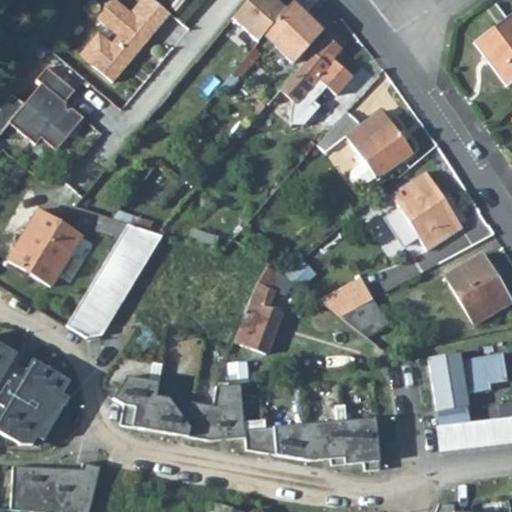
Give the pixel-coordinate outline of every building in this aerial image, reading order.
[(115,0),(110,0),(96,17),(116,35),(110,42),(97,31),(78,53),(110,81),(141,45),(169,13),(153,0),(139,0),(129,12),(115,0)] [(317,0),(296,0),(293,3),(291,2),(262,35),(292,64),(321,31),(314,23),(305,14),(309,9),(317,0)] [(305,14),(314,23),(319,19),(309,9),(305,14)] [(511,82),(511,19),(509,15),(472,43),(505,87),(511,82)] [(290,124),(290,126),(304,125),(316,110),(310,105),(313,102),(325,87),(335,96),(352,76),(332,59),(341,49),(326,35),(293,75),(278,91),(292,103),(292,105),(291,108),(291,111),(290,114),(290,116),(290,124)] [(231,53),(214,39),(169,92),(158,106),(169,116),(181,102),(183,104),(209,76),(212,78),(231,53)] [(259,55),(252,48),(230,75),(238,81),(259,55)] [(34,79),(39,84),(22,104),(10,94),(0,105),(0,132),(7,123),(33,145),(39,138),(54,151),(66,137),(82,118),(71,109),(64,109),(63,103),(63,102),(73,91),(45,67),(34,79)] [(229,76),(225,72),(217,82),(221,86),(229,76)] [(310,105),(316,110),(319,107),(313,102),(310,105)] [(411,153),(381,111),(361,126),(346,112),(328,132),(315,146),(324,154),(339,142),(345,138),(363,163),(350,172),(349,179),(354,186),(361,187),(374,178),(375,179),(411,153)] [(124,182),(107,167),(74,206),(110,218),(117,210),(105,205),(124,182)] [(454,218),(425,173),(390,196),(400,212),(385,221),(401,246),(416,236),(424,250),(452,232),(446,224),(454,218)] [(110,218),(74,206),(66,217),(78,224),(118,237),(126,224),(110,218)] [(80,236),(38,210),(6,261),(49,287),(80,236)] [(151,223),(132,216),(129,225),(148,231),(151,223)] [(460,227),(454,218),(446,224),(452,232),(460,227)] [(100,335),(161,236),(148,231),(129,225),(126,224),(118,237),(64,326),(86,338),(100,335)] [(186,244),(211,251),(215,238),(190,231),(186,244)] [(509,304),(480,255),(444,276),(473,326),(509,304)] [(281,313),(267,308),(274,291),(270,289),(278,274),(266,267),(257,283),(256,283),(253,291),(244,313),(245,314),(234,343),(265,355),(281,313)] [(317,301),(339,317),(370,300),(359,278),(317,301)] [(386,323),(370,300),(339,317),(365,338),(386,323)] [(0,380),(10,362),(16,353),(0,344),(0,380)] [(458,354),(427,358),(438,426),(468,423),(465,406),(466,406),(464,394),(488,390),(487,385),(504,382),(500,355),(459,361),(458,354)] [(69,381),(31,359),(24,371),(20,379),(11,374),(0,392),(0,406),(2,408),(0,412),(0,433),(19,445),(31,445),(36,437),(42,441),(68,398),(61,394),(69,381)] [(0,380),(0,412),(2,408),(0,406),(0,392),(11,374),(20,379),(24,371),(10,362),(0,380)] [(379,470),(374,419),(345,421),(343,406),(334,406),(336,421),(264,427),(263,420),(243,422),(239,384),(215,386),(212,407),(155,396),(161,364),(152,363),(149,381),(125,376),(111,399),(123,405),(119,425),(209,441),(244,438),(245,450),(309,461),(330,459),(330,465),(363,463),(363,471),(379,470)] [(80,470),(12,467),(9,511),(27,511),(88,511),(99,467),(82,463),(80,470)] [(235,511),(210,503),(207,511),(235,511)] [(453,511),(454,504),(438,503),(434,511),(453,511)]
